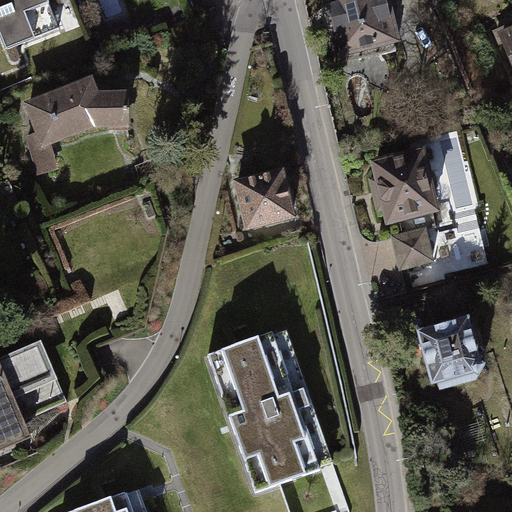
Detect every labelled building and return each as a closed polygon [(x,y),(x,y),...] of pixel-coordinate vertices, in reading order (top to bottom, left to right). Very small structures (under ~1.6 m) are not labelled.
[(67,42),(51,0),(0,0),(0,42),(9,64),(67,42)] [(390,0),(340,0),(351,63),(400,54),(390,0)] [(511,36),(503,40),(511,63),(511,36)] [(99,88),(93,72),(23,100),(36,132),(26,135),(36,175),(58,168),(51,143),(95,125),(130,125),(130,89),(104,88),(99,88)] [(422,154),(369,167),(384,232),(438,220),(422,154)] [(287,175),(235,186),(247,238),(298,226),(287,175)] [(425,231),(390,239),(398,275),(434,267),(425,231)] [(470,328),(423,341),(438,397),(485,385),(470,328)] [(327,455),(288,336),(204,363),(250,503),(281,492),(284,492),(324,478),(330,476),(334,475),(327,455)] [(0,456),(27,445),(0,381),(0,456)] [(132,511),(128,501),(126,495),(80,511),(132,511)]
